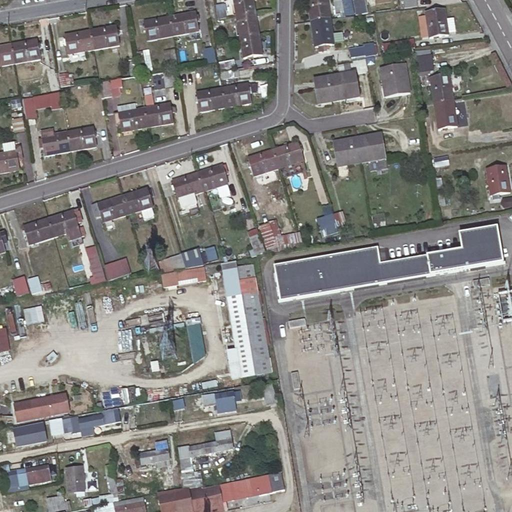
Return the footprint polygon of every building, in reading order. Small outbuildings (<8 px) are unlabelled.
[(233,0),(236,17),(256,14),(253,0),(233,0)] [(307,0),(311,21),(323,19),(330,18),(327,0),(307,0)] [(340,0),(333,2),(336,17),(346,15),(342,0),(340,0)] [(342,0),(346,15),(355,13),(352,0),(342,0)] [(355,0),(358,14),(370,12),(368,0),(355,0)] [(404,0),(403,0),(404,8),(418,6),(416,0),(404,0)] [(216,4),(218,19),(228,17),(225,3),(216,4)] [(449,35),(449,31),(447,16),(447,8),(428,10),(430,37),(449,35)] [(173,37),(199,33),(196,13),(169,18),(173,37)] [(256,14),(236,17),(239,38),(259,35),(256,14)] [(455,15),(447,16),(449,31),(456,30),(455,15)] [(147,41),(173,37),(169,18),(143,22),(147,41)] [(311,21),(315,48),(318,47),(319,52),(325,51),(324,46),(334,45),(330,18),(323,19),(311,21)] [(93,51),(119,46),(116,27),(90,32),(93,51)] [(67,56),(93,51),(90,32),(63,36),(67,56)] [(262,55),(259,35),(239,38),(242,59),(262,55)] [(414,39),(381,45),(382,53),(416,47),(414,39)] [(15,64),(40,60),(37,41),(11,45),(15,64)] [(0,66),(15,64),(11,45),(0,47),(0,66)] [(380,52),(379,45),(365,47),(367,55),(380,52)] [(207,65),(217,63),(214,49),(204,51),(207,65)] [(417,57),(418,71),(434,70),(433,56),(417,57)] [(233,60),(219,62),(220,70),(234,68),(233,60)] [(381,69),(386,98),(411,94),(406,65),(381,69)] [(238,70),(240,77),(257,74),(256,67),(238,70)] [(164,73),(166,88),(179,86),(177,70),(164,73)] [(221,73),(222,80),(240,77),(238,70),(221,73)] [(341,102),(361,99),(356,73),(335,77),(341,102)] [(429,77),(434,103),(453,100),(449,74),(429,77)] [(38,86),(39,94),(58,91),(55,75),(46,76),(48,84),(38,86)] [(70,76),(61,75),(60,85),(69,86),(70,76)] [(319,106),(341,102),(335,77),(315,81),(319,106)] [(101,83),(104,98),(111,97),(110,89),(122,87),(120,79),(109,81),(101,83)] [(226,108),(252,103),(249,84),(222,89),(226,108)] [(200,112),(226,108),(222,89),(197,93),(200,112)] [(60,91),(41,95),(42,104),(36,105),(36,109),(54,106),(54,110),(63,108),(60,91)] [(41,95),(21,98),(24,119),(38,116),(36,109),(36,105),(42,104),(41,95)] [(434,103),(438,130),(458,127),(453,100),(434,103)] [(121,132),(148,128),(145,109),(136,110),(135,104),(117,107),(118,113),(113,114),(115,124),(120,123),(121,132)] [(148,128),(174,123),(170,104),(145,109),(148,128)] [(25,131),(23,119),(12,121),(15,133),(25,131)] [(71,152),(98,147),(95,128),(68,133),(71,152)] [(43,138),(46,156),(71,152),(68,133),(43,138)] [(363,165),(387,160),(383,136),(359,140),(363,165)] [(339,169),(363,165),(359,140),(335,144),(339,169)] [(279,169),(304,161),(299,142),(274,150),(279,169)] [(248,158),(253,177),(279,169),(274,150),(248,158)] [(0,173),(21,170),(18,152),(0,154),(0,173)] [(205,191),(230,184),(224,165),(199,173),(205,191)] [(486,169),(490,196),(509,192),(505,166),(486,169)] [(173,181),(179,199),(205,191),(199,173),(173,181)] [(144,210),(154,207),(148,189),(123,196),(129,215),(144,210)] [(101,215),(103,223),(129,215),(123,196),(98,204),(98,207),(94,208),(96,216),(101,215)] [(154,207),(144,210),(147,220),(154,218),(156,215),(154,207)] [(75,214),(74,211),(49,219),(55,237),(67,233),(69,241),(82,237),(79,230),(77,221),(81,220),(79,212),(75,214)] [(326,217),(330,231),(337,229),(333,215),(326,217)] [(23,226),(29,245),(55,237),(49,219),(23,226)] [(272,267),(279,303),(502,264),(496,228),(459,234),(459,238),(461,250),(391,262),(378,264),(376,249),(272,267)] [(263,255),(268,255),(260,231),(251,234),(259,256),(263,255)] [(183,254),(183,255),(188,268),(201,266),(205,265),(200,249),(183,254)] [(205,251),(209,264),(219,262),(216,249),(205,251)] [(171,259),(175,270),(188,268),(183,255),(171,259)] [(128,259),(106,266),(110,280),(132,274),(128,259)] [(85,264),(92,284),(96,284),(106,280),(100,260),(85,264)] [(248,263),(220,269),(237,376),(266,371),(248,263)] [(175,270),(159,273),(161,284),(173,282),(173,279),(194,276),(195,278),(203,277),(201,266),(188,268),(175,270)] [(24,278),(15,281),(19,294),(28,291),(24,278)] [(29,280),(34,294),(41,292),(36,278),(29,280)] [(472,282),(474,288),(489,286),(488,279),(472,282)] [(511,323),(511,293),(500,294),(502,324),(511,323)] [(305,319),(288,322),(289,328),(306,326),(305,319)] [(203,326),(189,327),(192,362),(206,361),(203,326)] [(7,329),(0,330),(0,354),(11,352),(7,329)] [(298,372),(291,374),(294,390),(301,389),(298,372)] [(205,398),(206,404),(217,403),(218,406),(220,405),(221,410),(235,407),(234,403),(236,403),(234,393),(205,398)] [(66,398),(16,408),(19,424),(69,415),(66,398)] [(118,426),(115,411),(106,413),(106,416),(82,420),(84,431),(118,426)] [(52,422),(54,432),(62,431),(60,420),(52,422)] [(17,432),(20,446),(49,442),(47,431),(38,432),(38,428),(17,432)] [(181,449),(186,474),(196,472),(194,458),(236,450),(233,432),(217,435),(219,444),(192,449),(192,447),(181,449)] [(137,458),(139,468),(160,464),(161,469),(167,468),(166,463),(174,462),(171,451),(137,458)] [(27,472),(30,488),(52,484),(50,468),(27,472)] [(68,473),(72,497),(89,494),(85,470),(68,473)] [(236,479),(238,489),(245,488),(246,492),(256,490),(255,486),(263,485),(262,475),(236,479)] [(163,478),(165,486),(177,484),(176,476),(163,478)] [(179,511),(186,509),(185,504),(183,494),(182,488),(162,491),(164,504),(177,501),(179,511)] [(183,494),(185,504),(194,503),(192,492),(183,494)] [(65,497),(47,502),(49,511),(62,511),(68,511),(65,497)] [(114,502),(116,511),(146,507),(144,497),(114,502)]
